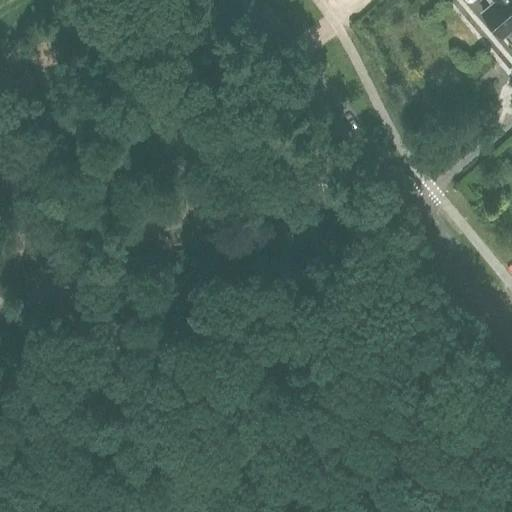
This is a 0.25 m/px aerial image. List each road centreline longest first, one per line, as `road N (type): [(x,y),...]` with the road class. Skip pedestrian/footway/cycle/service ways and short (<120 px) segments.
road 1 (track): [(0,256),(336,205)]
road 2 (track): [(44,248),(200,511)]
road 3 (secondary): [(401,194),(244,0)]
road 4 (secondary): [(511,324),(401,194)]
road 5 (residential): [(401,194),(431,189),(511,120)]
